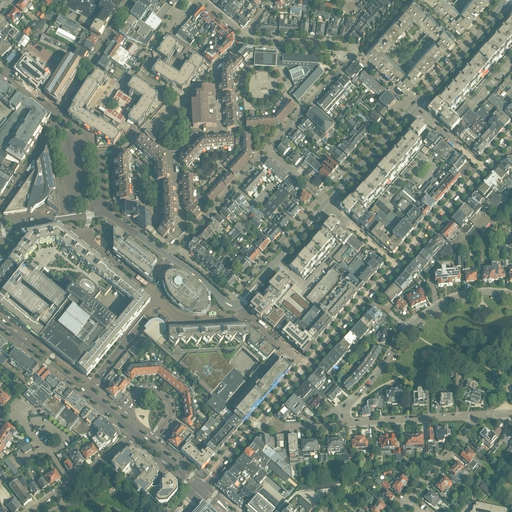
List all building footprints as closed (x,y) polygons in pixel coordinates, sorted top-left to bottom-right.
[(29,10),(32,7),(30,6),(32,4),(30,3),(26,0),(22,0),(21,2),(26,7),(29,10)] [(54,3),(53,3),(50,1),(48,0),(42,0),(41,3),(51,8),(54,3)] [(81,16),(105,28),(106,28),(117,10),(96,0),(75,0),(74,3),(70,2),(67,9),(81,16)] [(139,0),(138,3),(145,7),(149,9),(148,10),(151,13),(155,16),(157,14),(159,12),(161,10),(161,9),(158,6),(153,3),(150,0),(139,0)] [(150,0),(153,3),(158,6),(161,9),(163,8),(165,6),(167,3),(168,2),(165,0),(150,0)] [(226,0),(225,1),(223,1),(218,6),(222,10),(227,4),(231,0),(226,0)] [(233,5),(236,2),(233,0),(232,0),(230,3),(223,11),(226,13),(233,5)] [(286,9),(287,7),(288,7),(277,0),(275,4),(282,9),(283,7),(286,9)] [(377,0),(375,0),(373,2),(384,13),(387,9),(377,0)] [(384,0),(377,0),(387,9),(390,6),(384,0)] [(415,18),(423,9),(412,0),(399,15),(409,23),(412,19),(409,16),(410,14),(415,18)] [(440,11),(449,2),(446,0),(431,0),(430,2),(440,11)] [(475,14),(484,4),(479,0),(470,0),(465,6),(475,14)] [(233,19),(239,11),(237,9),(243,2),(241,1),(239,3),(236,8),(229,16),(233,19)] [(26,7),(21,2),(16,7),(22,12),(26,7)] [(238,3),(236,2),(233,5),(226,13),(229,16),(236,8),(239,3),(238,3)] [(449,2),(440,11),(451,20),(459,11),(449,2)] [(241,25),(244,28),(249,22),(252,18),(251,18),(253,16),(251,15),(256,8),(250,4),(246,9),(249,12),(247,16),(248,16),(247,18),(246,19),(241,25)] [(365,4),(364,6),(369,10),(367,12),(369,14),(370,13),(372,15),(371,16),(376,21),(380,17),(367,6),(365,4)] [(369,4),(367,6),(380,17),(383,14),(377,8),(376,10),(369,4)] [(132,14),(131,16),(136,19),(136,20),(148,28),(154,32),(155,32),(162,23),(161,23),(160,22),(155,16),(151,13),(148,10),(147,11),(140,6),(139,5),(138,5),(137,6),(132,14)] [(461,29),(475,14),(465,6),(462,10),(465,13),(463,15),(459,11),(451,20),(461,29)] [(11,13),(20,21),(24,16),(21,14),(15,8),(14,9),(13,10),(13,11),(11,13)] [(193,24),(198,18),(204,11),(201,8),(181,30),(177,34),(176,35),(181,39),(186,33),(191,28),(191,27),(193,24)] [(423,9),(415,18),(425,28),(434,18),(423,9)] [(55,14),(49,11),(44,18),(50,21),(55,14)] [(200,23),(208,14),(204,11),(198,18),(200,19),(198,22),(200,23)] [(7,17),(7,18),(15,25),(18,22),(20,21),(11,13),(9,15),(8,15),(7,16),(7,17)] [(326,17),(325,21),(328,22),(330,14),(319,13),(319,15),(326,17)] [(205,23),(211,16),(208,14),(200,23),(201,25),(203,22),(205,23)] [(237,23),(242,17),(241,16),(239,14),(234,20),(237,23)] [(364,18),(373,25),(375,22),(367,14),(364,18)] [(399,35),(409,23),(399,15),(389,26),(399,35)] [(89,34),(80,29),(79,26),(59,16),(54,26),(58,29),(68,34),(69,32),(76,36),(75,36),(94,47),(99,39),(89,34)] [(101,34),(105,28),(81,16),(78,22),(90,28),(89,31),(100,36),(101,34)] [(206,29),(214,19),(211,16),(205,23),(206,25),(204,27),(206,29)] [(255,32),(263,33),(263,26),(264,23),(265,20),(266,17),(264,16),(262,18),(262,20),(261,21),(261,25),(259,25),(254,31),(255,33),(255,32)] [(122,28),(119,33),(123,36),(127,38),(141,45),(142,45),(147,47),(154,36),(153,33),(154,32),(148,28),(136,20),(135,21),(134,20),(130,17),(129,17),(127,21),(125,24),(124,25),(123,26),(122,28)] [(246,19),(247,18),(245,17),(244,18),(242,17),(237,23),(241,25),(246,19)] [(369,29),(373,25),(364,18),(361,21),(369,29)] [(436,37),(444,28),(434,18),(425,28),(436,37)] [(211,29),(217,22),(214,19),(206,29),(207,30),(210,27),(211,29)] [(331,37),(334,23),(335,20),(332,19),(330,26),(329,26),(326,36),(331,37)] [(349,31),(352,25),(353,24),(354,23),(354,22),(347,19),(347,22),(345,27),(342,26),(342,28),(339,36),(344,38),(348,31),(349,31)] [(15,42),(21,33),(19,32),(17,34),(3,21),(0,24),(0,32),(1,33),(4,35),(6,38),(8,37),(12,40),(14,43),(15,42)] [(511,41),(511,26),(506,21),(503,24),(504,25),(502,27),(501,26),(498,29),(504,34),(505,35),(509,38),(511,41)] [(40,22),(37,26),(34,29),(41,32),(45,24),(40,22)] [(212,34),(221,25),(217,22),(211,29),(213,30),(211,33),(212,34)] [(360,22),(357,25),(358,26),(360,28),(365,33),(369,30),(360,22)] [(37,26),(34,23),(33,23),(28,29),(31,31),(34,29),(37,26)] [(325,26),(325,24),(318,23),(317,24),(316,35),(323,36),(325,26)] [(356,28),(354,30),(356,32),(357,32),(362,37),(365,33),(360,28),(358,26),(354,23),(353,24),(352,25),(356,28)] [(218,34),(224,27),(221,25),(212,34),(214,35),(216,33),(218,34)] [(379,38),(389,46),(399,35),(389,26),(379,38)] [(198,33),(193,29),(191,27),(191,28),(186,33),(192,38),(193,36),(195,38),(198,33)] [(219,39),(227,30),(224,27),(218,34),(219,36),(217,38),(219,39)] [(26,37),(31,31),(27,28),(22,34),(26,37)] [(444,28),(436,37),(440,41),(439,43),(435,40),(432,44),(441,52),(454,37),(444,28)] [(76,38),(68,34),(58,29),(55,35),(73,44),(76,46),(78,46),(90,53),(94,48),(76,38)] [(506,50),(506,51),(511,44),(511,41),(509,38),(505,35),(504,34),(498,29),(496,33),(495,35),(494,34),(491,37),(497,42),(497,43),(501,46),(504,49),(506,50)] [(224,40),(230,33),(227,30),(219,39),(220,41),(223,38),(224,40)] [(347,37),(350,40),(351,39),(355,42),(358,42),(362,37),(357,32),(356,32),(354,30),(353,30),(351,33),(347,37)] [(24,47),(30,40),(24,36),(21,33),(15,42),(19,44),(24,47)] [(231,38),(233,37),(232,34),(230,33),(224,40),(227,42),(231,38)] [(121,49),(123,46),(127,41),(117,35),(113,43),(121,49)] [(181,39),(176,35),(172,41),(167,38),(157,54),(168,60),(174,49),(176,50),(174,52),(177,54),(175,57),(182,62),(191,48),(190,47),(181,39)] [(46,47),(49,40),(47,39),(48,38),(42,36),(40,40),(39,43),(46,47)] [(498,58),(499,59),(506,51),(506,50),(504,49),(501,46),(497,43),(497,42),(491,37),(488,41),(489,42),(488,43),(487,42),(485,44),(484,46),(489,50),(490,51),(494,54),(497,57),(498,58)] [(385,50),(389,46),(379,38),(366,53),(376,62),(384,53),(380,49),(382,47),(385,50)] [(46,47),(54,50),(57,43),(52,40),(51,41),(49,40),(46,47)] [(0,45),(0,57),(1,58),(11,48),(5,43),(3,42),(0,45)] [(224,53),(231,46),(227,42),(223,46),(222,45),(220,47),(221,49),(220,50),(224,53)] [(61,54),(64,47),(62,46),(63,45),(57,43),(54,50),(61,54)] [(126,52),(121,49),(113,43),(104,55),(104,56),(103,58),(112,64),(111,64),(127,75),(137,60),(131,56),(126,52)] [(126,52),(131,56),(137,48),(131,44),(127,50),(126,52)] [(422,55),(431,63),(441,52),(432,44),(422,55)] [(224,53),(220,50),(216,46),(214,48),(212,46),(211,47),(220,55),(224,53)] [(491,66),(492,67),(499,59),(498,58),(497,57),(494,54),(490,51),(489,50),(484,46),(481,49),(482,50),(481,51),(480,50),(480,51),(477,54),(482,58),(483,59),(487,62),(490,65),(491,66)] [(67,56),(68,57),(72,49),(67,47),(66,48),(64,47),(61,54),(64,55),(67,56)] [(209,49),(208,50),(210,52),(217,58),(220,55),(211,47),(209,49)] [(254,67),(255,50),(253,50),(253,49),(243,48),(237,55),(250,67),(254,67)] [(68,57),(83,64),(89,56),(78,49),(77,52),(72,50),(72,49),(68,57)] [(261,49),(255,49),(255,50),(254,67),(275,68),(276,67),(276,56),(277,50),(267,49),(267,50),(265,50),(262,50),(261,49)] [(206,51),(205,53),(214,61),(217,58),(210,52),(208,50),(207,50),(206,51)] [(15,54),(12,51),(10,54),(4,60),(9,64),(18,53),(16,52),(15,54)] [(50,54),(60,61),(63,55),(53,51),(50,54)] [(211,64),(214,61),(205,53),(202,56),(211,64)] [(384,53),(376,62),(387,71),(395,62),(384,53)] [(484,74),(485,75),(492,67),(491,66),(490,65),(487,62),(483,59),(482,58),(477,54),(474,57),(475,58),(473,59),(473,58),(470,62),(475,67),(476,67),(480,71),(483,73),(484,74)] [(197,72),(203,62),(204,61),(194,55),(187,65),(186,64),(179,75),(158,63),(157,64),(152,72),(152,73),(172,86),(173,86),(182,91),(185,86),(186,86),(196,71),(197,72)] [(318,57),(282,55),(282,56),(280,56),(280,60),(276,59),(276,57),(276,56),(276,67),(287,68),(290,75),(289,76),(289,77),(290,78),(291,79),(295,88),(289,94),(298,102),(324,73),(317,66),(318,57)] [(421,75),(431,63),(422,55),(412,66),(421,75)] [(57,105),(83,64),(68,57),(67,56),(44,93),(57,105)] [(243,63),(235,56),(233,60),(230,58),(228,60),(231,62),(228,65),(235,71),(243,63)] [(46,77),(25,60),(25,61),(22,58),(14,68),(32,83),(39,90),(49,78),(46,76),(46,77)] [(117,84),(118,81),(119,81),(121,78),(126,77),(127,75),(111,64),(112,64),(103,58),(97,67),(98,68),(96,71),(117,84)] [(397,81),(405,71),(395,62),(387,71),(397,81)] [(477,83),(478,83),(485,75),(484,74),(483,73),(480,71),(476,67),(475,67),(470,62),(467,65),(467,66),(466,67),(465,67),(464,68),(462,70),(468,75),(469,75),(472,79),(475,81),(477,83)] [(235,71),(228,65),(225,68),(223,66),(221,68),(223,70),(221,72),(222,80),(222,82),(232,82),(232,76),(235,71)] [(357,77),(358,79),(360,77),(357,75),(359,74),(360,73),(361,74),(363,71),(362,70),(356,65),(354,65),(349,70),(357,77)] [(407,90),(421,75),(412,66),(408,71),(412,74),(410,75),(405,71),(397,81),(407,90)] [(252,75),(251,74),(252,75),(253,74),(254,74),(255,73),(256,73),(257,72),(258,72),(259,72),(261,71),(262,71),(264,71),(265,71),(266,72),(267,72),(268,72),(270,73),(271,74),(272,74),(273,75),(274,76),(275,77),(276,78),(281,76),(278,69),(276,69),(278,69),(281,76),(276,78),(275,76),(274,75),(272,74),(270,73),(268,72),(266,71),(264,71),(262,71),(260,71),(259,71),(257,72),(256,72),(254,73),(253,74),(252,75)] [(354,84),(355,82),(358,79),(357,77),(349,70),(347,73),(354,80),(352,82),(354,84)] [(470,91),(478,83),(477,83),(475,81),(472,79),(469,75),(468,75),(462,70),(459,73),(460,74),(459,75),(458,75),(455,78),(460,83),(461,83),(465,87),(468,89),(470,91)] [(117,84),(96,71),(78,98),(75,104),(73,106),(81,111),(82,108),(86,103),(87,101),(100,110),(100,109),(117,84)] [(363,83),(369,77),(365,73),(359,79),(363,83)] [(350,88),(352,85),(350,83),(350,82),(344,76),(341,80),(350,88)] [(367,87),(373,80),(369,77),(363,83),(367,87)] [(462,99),(463,99),(470,91),(468,89),(465,87),(461,83),(460,83),(455,78),(452,81),(453,82),(452,84),(451,83),(448,86),(453,91),(454,92),(458,95),(461,97),(462,99)] [(509,78),(499,89),(502,92),(503,93),(511,100),(511,99),(511,80),(511,81),(511,80),(509,78)] [(153,106),(155,101),(154,101),(157,96),(148,90),(149,89),(133,79),(127,89),(142,99),(153,106)] [(18,95),(0,80),(0,99),(9,107),(9,106),(10,107),(10,108),(15,111),(16,111),(0,130),(0,148),(9,156),(20,164),(20,163),(50,117),(31,101),(29,103),(25,100),(24,101),(24,100),(20,96),(19,96),(18,96),(18,95)] [(347,91),(350,88),(341,80),(338,83),(347,91)] [(373,80),(367,87),(371,90),(377,84),(373,80)] [(232,93),(232,88),(232,82),(222,82),(222,85),(222,86),(219,87),(219,89),(222,89),(222,93),(232,93)] [(286,90),(283,93),(283,94),(287,90),(284,84),(278,87),(278,88),(278,89),(278,90),(278,92),(277,94),(276,95),(276,96),(278,98),(276,96),(277,95),(278,93),(278,92),(278,90),(279,89),(279,87),(284,85),(286,90)] [(344,95),(347,92),(344,90),(337,84),(334,87),(341,94),(342,94),(344,95)] [(375,94),(381,87),(377,84),(371,90),(375,94)] [(455,107),(456,107),(463,99),(462,99),(461,97),(458,95),(454,92),(453,91),(448,86),(445,89),(446,90),(445,92),(444,91),(441,94),(446,99),(454,106),(455,107)] [(341,98),(344,95),(342,94),(341,94),(334,87),(332,90),(339,97),(341,98)] [(381,87),(375,94),(379,97),(385,91),(381,87)] [(206,130),(205,126),(216,126),(215,101),(214,88),(201,89),(197,94),(196,94),(196,97),(193,97),(193,102),(191,103),(191,112),(192,128),(203,127),(203,130),(203,131),(205,131),(206,130)] [(511,100),(503,93),(502,92),(499,89),(487,101),(511,122),(511,120),(511,100)] [(338,102),(341,98),(339,97),(332,90),(329,93),(336,100),(338,101),(338,102)] [(129,109),(134,102),(118,92),(111,103),(116,106),(114,110),(109,107),(104,114),(119,124),(125,116),(122,114),(126,107),(129,109)] [(335,105),(336,104),(338,106),(340,104),(338,102),(338,101),(336,100),(329,93),(326,96),(333,103),(335,105)] [(388,110),(393,104),(395,102),(395,99),(387,93),(379,102),(388,110)] [(455,107),(441,94),(435,101),(433,102),(435,101),(437,102),(432,108),(431,108),(429,109),(429,110),(428,111),(429,112),(430,113),(431,114),(432,114),(433,115),(433,114),(434,113),(437,116),(445,124),(444,125),(444,124),(444,125),(451,131),(460,121),(471,109),(470,109),(469,109),(470,108),(464,104),(456,114),(453,111),(456,107),(455,107)] [(225,107),(239,107),(239,105),(236,105),(235,98),(239,98),(239,96),(225,97),(225,101),(222,101),(222,104),(225,103),(225,107)] [(332,108),(335,105),(333,103),(326,96),(323,100),(330,106),(332,108)] [(145,117),(153,106),(142,99),(135,110),(134,109),(127,120),(128,120),(134,124),(138,127),(144,116),(145,117)] [(321,102),(320,103),(327,109),(329,111),(332,108),(330,106),(323,100),(321,102)] [(286,105),(292,111),(294,109),(293,108),(295,106),(290,101),(286,105)] [(505,128),(511,122),(487,101),(482,108),(505,128)] [(320,103),(318,106),(327,114),(329,111),(327,109),(320,103)] [(342,111),(345,113),(347,110),(341,104),(339,105),(344,109),(342,111)] [(289,115),(292,111),(286,105),(282,109),(289,115)] [(87,115),(81,111),(73,106),(67,115),(68,116),(69,118),(89,131),(90,131),(96,121),(95,120),(90,117),(91,114),(93,111),(89,109),(87,111),(87,112),(88,114),(87,115)] [(382,108),(381,106),(376,111),(378,113),(383,117),(387,111),(382,107),(382,108)] [(236,116),(236,113),(236,109),(239,109),(239,107),(225,107),(225,112),(223,112),(223,115),(226,114),(226,118),(240,118),(240,116),(236,116)] [(330,119),(329,120),(315,108),(307,118),(313,123),(315,125),(314,127),(313,126),(306,134),(310,137),(308,138),(311,140),(317,146),(322,140),(324,138),(326,135),(327,133),(336,124),(330,119)] [(505,128),(482,108),(475,115),(479,118),(480,117),(481,119),(488,126),(494,131),(499,135),(505,128)] [(279,113),(285,119),(289,115),(282,109),(279,113)] [(479,118),(475,115),(470,110),(464,117),(473,125),(479,118)] [(377,122),(380,119),(379,118),(380,117),(378,115),(375,111),(370,116),(377,122)] [(282,122),(285,119),(279,113),(275,117),(283,124),(284,123),(282,122)] [(364,119),(359,115),(357,117),(362,121),(366,124),(364,125),(370,131),(375,125),(369,120),(367,122),(364,119)] [(282,125),(283,124),(275,117),(275,118),(273,118),(274,129),(275,129),(275,126),(278,126),(280,123),(282,125)] [(356,127),(358,126),(358,125),(355,123),(353,121),(348,117),(346,120),(355,128),(356,127)] [(237,127),(236,123),(236,120),(240,119),(240,118),(226,118),(226,122),(223,123),(223,125),(226,125),(226,129),(240,129),(240,127),(237,127)] [(306,134),(313,126),(311,125),(305,119),(299,126),(305,132),(304,132),(306,134)] [(488,126),(481,119),(477,123),(477,122),(474,125),(474,126),(470,130),(477,136),(478,137),(488,146),(489,146),(499,135),(494,131),(488,126)] [(120,134),(99,121),(97,120),(96,121),(90,131),(92,133),(96,135),(113,146),(120,134)] [(363,127),(360,125),(359,124),(360,123),(358,121),(355,123),(358,125),(358,126),(359,127),(367,134),(370,131),(364,125),(363,127)] [(410,129),(404,135),(410,140),(412,137),(414,135),(417,137),(425,129),(422,126),(423,125),(424,125),(423,124),(423,123),(422,122),(421,121),(420,121),(419,121),(419,122),(418,122),(417,122),(417,123),(417,124),(417,125),(412,131),(410,129),(411,127),(410,129)] [(358,126),(356,127),(358,129),(360,131),(358,132),(364,137),(367,134),(359,127),(358,126)] [(461,139),(465,135),(468,130),(464,126),(456,135),(461,139)] [(351,133),(351,134),(360,142),(363,138),(355,131),(354,131),(353,130),(352,131),(350,133),(351,133)] [(479,156),(480,156),(488,148),(477,138),(475,136),(469,130),(468,130),(465,135),(466,136),(462,140),(479,156)] [(156,135),(152,131),(146,131),(144,134),(149,138),(154,142),(156,140),(156,135)] [(300,142),(301,142),(305,137),(302,135),(300,133),(299,134),(295,131),(292,134),(300,142)] [(425,147),(427,149),(429,147),(437,137),(432,133),(427,140),(424,143),(426,145),(425,147)] [(144,154),(151,146),(154,142),(149,138),(144,134),(128,151),(129,152),(138,160),(139,158),(144,154)] [(217,138),(217,134),(214,134),(215,138),(211,138),(212,151),(213,151),(213,148),(220,148),(221,151),(222,151),(222,138),(217,138)] [(226,137),(222,138),(222,151),(224,151),(224,147),(231,147),(231,150),(233,150),(233,137),(228,137),(228,134),(225,134),(226,137)] [(300,142),(292,134),(289,137),(297,145),(298,144),(300,146),(303,144),(301,142),(300,142)] [(353,138),(351,140),(357,145),(360,142),(351,134),(350,135),(353,138)] [(207,138),(206,135),(204,135),(204,138),(201,138),(194,146),(204,155),(205,154),(202,152),(205,148),(210,148),(210,151),(212,151),(211,138),(207,138)] [(348,140),(346,141),(354,148),(357,145),(351,140),(346,135),(344,136),(348,140)] [(416,151),(419,148),(410,140),(404,135),(401,139),(402,140),(401,141),(400,140),(397,144),(411,157),(416,151)] [(442,141),(437,137),(429,147),(431,149),(430,150),(429,150),(432,151),(434,151),(436,148),(442,141)] [(281,153),(290,142),(287,139),(285,141),(278,150),(281,153)] [(294,150),(296,147),(290,142),(281,153),(284,156),(291,148),(294,150)] [(345,148),(350,153),(353,150),(351,148),(350,147),(347,145),(344,142),(341,145),(345,148)] [(434,152),(432,151),(430,152),(432,154),(435,156),(436,158),(444,165),(445,163),(446,162),(457,172),(462,176),(465,172),(461,168),(450,158),(448,157),(450,155),(449,154),(452,150),(443,142),(439,146),(436,149),(434,152)] [(37,168),(3,215),(27,211),(30,213),(31,213),(32,213),(35,209),(38,207),(42,205),(45,203),(47,200),(48,201),(47,203),(47,204),(47,205),(59,213),(47,144),(44,155),(37,164),(36,165),(36,166),(37,168)] [(404,165),(411,157),(397,144),(394,147),(395,148),(394,149),(393,148),(390,152),(404,165)] [(343,150),(341,151),(347,157),(350,153),(345,148),(341,145),(339,147),(343,150)] [(151,146),(144,154),(149,159),(151,161),(158,153),(156,151),(155,153),(151,149),(152,148),(151,146)] [(189,151),(187,154),(188,155),(197,163),(198,162),(195,160),(200,154),(203,156),(204,155),(194,146),(191,149),(189,147),(187,149),(189,151)] [(316,154),(320,149),(317,146),(312,151),(316,154)] [(343,161),(346,158),(340,152),(340,153),(335,148),(334,150),(332,147),(330,149),(343,161)] [(0,165),(1,166),(14,174),(19,167),(18,166),(20,164),(9,156),(0,148),(0,165)] [(332,155),(332,154),(334,156),(332,158),(340,165),(343,161),(330,149),(328,151),(332,155)] [(300,155),(301,154),(300,154),(302,153),(299,150),(297,152),(289,160),(292,163),(300,155)] [(465,172),(469,168),(469,166),(466,163),(467,163),(452,150),(449,154),(450,155),(448,157),(450,158),(461,168),(465,172)] [(130,202),(133,202),(131,165),(135,161),(124,151),(114,162),(114,171),(113,173),(113,178),(114,179),(115,182),(113,183),(114,189),(115,190),(115,193),(114,194),(114,200),(116,201),(116,203),(119,202),(120,202),(130,202)] [(243,154),(251,161),(252,160),(250,158),(252,156),(251,153),(254,153),(254,151),(244,152),(243,154)] [(397,173),(404,165),(390,152),(387,155),(388,156),(386,157),(385,157),(382,160),(397,173)] [(166,167),(165,168),(165,161),(160,156),(160,155),(158,153),(151,161),(156,165),(156,171),(166,170),(166,167)] [(305,156),(302,153),(300,154),(301,154),(300,155),(292,163),(295,166),(303,158),(305,156)] [(197,163),(188,155),(187,154),(184,157),(182,155),(180,157),(182,159),(179,162),(189,171),(190,170),(188,168),(193,162),(195,164),(197,163)] [(239,158),(246,164),(249,161),(250,162),(251,161),(243,154),(239,158)] [(324,168),(322,167),(314,160),(310,156),(304,162),(311,168),(314,170),(319,174),(326,181),(331,175),(324,168)] [(242,168),(246,164),(239,158),(236,162),(242,168)] [(268,169),(274,162),(270,158),(264,165),(268,169)] [(335,171),(338,167),(329,159),(326,163),(335,171)] [(390,181),(397,173),(382,160),(380,163),(380,164),(379,165),(378,165),(375,168),(390,181)] [(511,167),(504,161),(498,168),(499,169),(501,171),(501,172),(509,179),(511,181),(511,167)] [(232,166),(238,172),(242,168),(236,162),(232,166)] [(271,172),(277,166),(274,162),(268,169),(271,172)] [(331,175),(335,171),(326,163),(322,167),(324,168),(331,175)] [(14,174),(1,166),(0,165),(0,173),(11,180),(14,174)] [(429,183),(421,192),(436,205),(450,190),(461,177),(447,165),(446,165),(442,169),(443,170),(443,171),(441,169),(435,176),(442,183),(441,185),(434,179),(430,183),(429,183)] [(237,174),(238,172),(232,166),(228,170),(234,175),(236,173),(237,174)] [(277,166),(271,172),(275,175),(281,169),(277,166)] [(382,189),(390,181),(375,168),(372,171),(373,172),(372,174),(371,173),(368,176),(382,189)] [(279,179),(285,173),(281,169),(275,175),(279,179)] [(511,190),(511,181),(509,179),(501,172),(498,170),(497,169),(493,174),(510,188),(511,190)] [(166,170),(156,171),(156,182),(167,181),(167,178),(165,178),(165,173),(167,173),(166,170)] [(256,174),(262,180),(266,177),(259,171),(256,174)] [(0,173),(0,180),(7,185),(10,180),(11,180),(0,173)] [(224,177),(230,183),(234,179),(228,173),(224,177)] [(285,173),(279,179),(283,182),(289,176),(285,173)] [(259,184),(262,180),(256,174),(252,178),(259,184)] [(315,178),(323,185),(326,181),(319,174),(315,178)] [(490,177),(504,190),(506,188),(508,190),(510,188),(493,174),(490,177)] [(378,194),(382,189),(368,176),(365,180),(366,180),(365,182),(364,181),(361,184),(375,197),(378,194)] [(192,186),(192,182),(192,179),(195,179),(195,177),(181,177),(181,181),(179,181),(179,184),(181,184),(181,188),(196,188),(196,186),(192,186)] [(220,181),(227,187),(230,183),(224,177),(220,181)] [(501,193),(504,190),(490,177),(487,181),(500,193),(501,193)] [(255,188),(259,184),(252,178),(249,182),(255,188)] [(319,189),(323,185),(315,178),(312,182),(319,189)] [(290,194),(292,192),(291,191),(296,186),(292,182),(291,182),(288,179),(281,187),(290,194)] [(223,191),(227,187),(220,181),(216,185),(223,191)] [(487,181),(484,184),(493,192),(498,196),(497,196),(503,201),(503,202),(505,203),(508,200),(503,195),(501,193),(500,193),(487,181)] [(245,186),(252,192),(255,188),(249,182),(245,186)] [(172,191),(171,191),(171,187),(172,187),(172,183),(162,184),(162,195),(173,194),(172,191)] [(405,189),(431,212),(436,205),(421,192),(411,183),(405,189)] [(353,193),(368,205),(375,197),(361,184),(358,188),(359,188),(357,190),(357,189),(353,193)] [(477,192),(478,192),(485,198),(486,199),(488,201),(497,209),(503,202),(503,201),(497,196),(498,196),(493,192),(484,184),(477,192)] [(213,189),(219,195),(223,191),(216,185),(213,189)] [(241,189),(248,196),(252,192),(245,186),(245,185),(241,189)] [(276,194),(283,201),(289,194),(281,187),(276,194)] [(193,197),(193,193),(192,190),(196,189),(196,188),(181,188),(181,192),(179,192),(179,195),(181,195),(182,199),(196,199),(196,197),(193,197)] [(216,199),(219,195),(213,189),(209,193),(216,199)] [(425,218),(431,212),(405,189),(400,195),(425,218)] [(292,192),(290,194),(291,196),(294,198),(299,202),(300,201),(304,204),(305,204),(306,203),(306,202),(307,200),(308,201),(311,198),(304,192),(301,195),(302,196),(299,200),(295,197),(296,197),(294,195),(295,194),(292,192)] [(478,192),(472,199),(482,208),(488,201),(486,199),(485,198),(478,192)] [(212,204),(216,199),(209,193),(205,198),(212,204)] [(365,209),(368,205),(353,193),(348,199),(346,200),(348,199),(350,201),(345,207),(343,207),(342,207),(342,208),(341,209),(342,211),(342,212),(344,212),(345,212),(350,217),(352,215),(355,218),(353,220),(360,225),(368,216),(367,214),(368,213),(364,210),(365,209)] [(163,206),(173,205),(173,202),(172,202),(171,197),(173,197),(173,194),(162,195),(163,200),(163,206)] [(244,200),(237,194),(234,197),(245,207),(247,205),(245,203),(247,200),(245,199),(244,200)] [(283,201),(276,194),(270,201),(270,200),(260,212),(264,216),(268,219),(271,216),(273,213),(275,211),(280,205),(283,201)] [(400,211),(418,227),(425,218),(400,195),(392,204),(400,211)] [(234,197),(231,200),(238,207),(239,206),(241,207),(245,211),(247,209),(245,207),(234,197)] [(198,209),(194,205),(193,205),(193,200),(196,200),(196,199),(182,199),(182,205),(183,205),(183,210),(186,212),(184,214),(186,216),(187,214),(190,217),(192,215),(198,209)] [(481,210),(482,208),(472,199),(468,204),(474,210),(472,212),(476,215),(477,215),(481,210)] [(391,212),(379,200),(368,213),(367,214),(368,216),(376,207),(382,212),(387,217),(391,212)] [(286,205),(287,204),(283,201),(280,205),(284,208),(286,210),(286,211),(287,212),(293,218),(297,214),(286,205)] [(119,205),(119,207),(121,209),(122,214),(125,216),(130,216),(133,220),(138,224),(141,227),(143,228),(143,229),(145,231),(147,229),(149,227),(149,224),(148,214),(137,204),(133,204),(133,202),(130,202),(120,202),(120,205),(119,205)] [(238,209),(230,202),(227,205),(234,212),(235,210),(240,215),(243,212),(241,211),(240,211),(238,209)] [(286,205),(297,214),(300,210),(297,207),(297,206),(295,205),(294,205),(293,206),(291,204),(289,202),(287,204),(286,205)] [(163,216),(174,216),(174,213),(172,213),(172,208),(173,208),(173,205),(163,206),(163,214),(163,216)] [(227,205),(224,208),(234,217),(235,216),(236,215),(233,213),(234,212),(227,205)] [(473,226),(482,234),(490,224),(494,227),(499,223),(484,210),(482,208),(481,210),(483,212),(482,212),(481,211),(477,215),(476,215),(472,212),(465,206),(460,213),(459,212),(459,213),(472,224),(473,226)] [(250,212),(252,214),(255,217),(258,213),(259,212),(260,212),(255,208),(255,207),(250,212)] [(360,225),(366,230),(381,213),(382,212),(376,207),(368,216),(360,225)] [(505,216),(511,209),(509,207),(502,214),(505,216)] [(491,212),(498,219),(501,215),(502,214),(497,209),(495,208),(493,210),(491,212)] [(198,209),(192,215),(196,219),(202,213),(198,209)] [(231,219),(232,217),(230,215),(229,215),(223,210),(220,213),(222,214),(221,215),(225,219),(226,218),(227,219),(228,217),(231,219)] [(414,231),(396,215),(392,211),(391,212),(387,217),(380,225),(402,244),(414,231)] [(414,231),(418,227),(400,211),(396,215),(414,231)] [(255,217),(259,221),(264,216),(260,212),(259,212),(258,213),(255,217)] [(381,213),(366,230),(371,235),(389,251),(393,255),(396,251),(402,244),(380,225),(387,217),(382,212),(381,213)] [(470,236),(475,241),(479,244),(486,237),(482,234),(473,226),(472,224),(459,213),(452,221),(453,222),(463,230),(467,234),(470,236)] [(229,226),(226,223),(217,215),(214,220),(220,225),(221,224),(224,226),(227,229),(229,226)] [(281,216),(280,215),(277,218),(279,219),(286,225),(290,222),(287,219),(288,219),(287,218),(286,219),(283,215),(281,216)] [(167,234),(169,232),(168,231),(173,226),(173,223),(173,219),(174,219),(174,216),(163,216),(164,219),(164,223),(163,223),(159,228),(161,229),(158,233),(164,238),(166,236),(165,235),(166,233),(167,234)] [(262,224),(259,221),(255,217),(252,220),(250,223),(257,229),(262,224)] [(283,229),(286,225),(279,219),(276,223),(283,229)] [(344,247),(352,237),(350,235),(344,229),(343,231),(341,229),(335,224),(336,223),(337,223),(336,222),(336,221),(335,220),(334,219),(333,219),(332,219),(331,220),(330,221),(330,223),(325,229),(337,239),(336,240),(340,243),(342,245),(344,247)] [(213,234),(216,238),(220,234),(219,233),(222,229),(213,221),(206,228),(213,234)] [(183,222),(173,223),(173,226),(168,231),(169,232),(167,234),(166,233),(165,235),(166,236),(164,238),(158,233),(155,236),(165,244),(170,243),(172,241),(173,240),(177,240),(187,230),(185,228),(184,227),(185,226),(183,227),(183,222)] [(453,246),(459,252),(460,251),(464,254),(475,241),(470,236),(467,234),(463,230),(453,222),(452,224),(450,222),(440,234),(447,240),(453,246)] [(238,223),(237,224),(233,228),(240,234),(242,231),(244,229),(238,223)] [(276,237),(280,233),(272,225),(268,229),(276,237)] [(337,239),(325,229),(323,227),(324,225),(323,227),(318,233),(332,245),(336,240),(337,239)] [(25,265),(27,268),(28,267),(29,266),(30,266),(31,267),(43,277),(42,278),(65,297),(72,288),(78,292),(92,303),(100,293),(105,296),(112,288),(112,287),(133,303),(131,305),(116,323),(77,368),(78,369),(79,370),(87,378),(130,326),(150,302),(151,302),(152,301),(151,301),(151,300),(150,300),(141,293),(104,263),(61,228),(61,227),(60,226),(59,226),(21,234),(23,236),(26,238),(13,254),(8,260),(20,270),(25,265)] [(209,238),(213,234),(206,228),(204,230),(204,231),(203,233),(209,238)] [(263,232),(265,233),(267,235),(273,241),(276,237),(268,229),(266,228),(263,232)] [(494,228),(489,235),(495,239),(499,232),(494,228)] [(127,239),(125,238),(126,237),(116,229),(116,230),(113,231),(113,251),(151,282),(152,282),(151,272),(150,271),(157,262),(130,240),(129,241),(127,239)] [(234,241),(235,240),(238,236),(239,234),(236,231),(234,233),(230,237),(234,241)] [(206,242),(209,238),(203,233),(202,234),(201,234),(199,236),(203,240),(204,240),(206,242)] [(324,254),(332,245),(318,233),(314,237),(315,237),(314,239),(313,238),(310,242),(324,254)] [(266,248),(270,243),(262,235),(259,238),(261,240),(259,242),(266,248)] [(435,261),(437,263),(441,261),(444,258),(446,259),(455,257),(459,252),(453,246),(447,240),(445,242),(439,236),(433,242),(430,246),(425,251),(433,258),(433,259),(435,260),(435,261)] [(198,246),(201,242),(200,241),(201,240),(198,237),(189,247),(189,251),(191,253),(198,246)] [(357,242),(352,237),(344,247),(334,259),(339,263),(341,261),(347,254),(349,251),(357,242)] [(226,250),(227,248),(219,240),(217,242),(226,250)] [(262,252),(266,248),(259,242),(258,244),(256,242),(254,245),(255,246),(262,252)] [(317,262),(324,254),(310,242),(307,245),(308,246),(307,247),(306,246),(303,250),(317,262)] [(364,247),(357,242),(349,251),(347,254),(341,261),(342,262),(344,262),(345,261),(348,264),(349,264),(364,247)] [(204,248),(202,246),(201,247),(200,248),(198,246),(191,253),(194,255),(196,256),(202,250),(204,248)] [(256,259),(260,254),(254,249),(252,247),(248,251),(250,253),(249,253),(256,259)] [(244,257),(245,257),(246,257),(245,258),(252,263),(256,259),(249,253),(250,253),(248,251),(246,250),(244,248),(240,253),(244,257)] [(371,259),(381,268),(384,265),(384,264),(366,248),(362,252),(368,257),(371,259)] [(206,254),(202,250),(196,256),(198,257),(197,258),(200,260),(206,254)] [(310,270),(317,262),(303,250),(300,253),(301,254),(300,255),(299,254),(296,258),(310,270)] [(221,257),(224,259),(229,254),(225,251),(220,256),(221,257)] [(367,266),(376,274),(381,268),(371,259),(368,257),(362,252),(357,257),(357,258),(360,260),(367,266)] [(410,278),(418,285),(421,287),(422,290),(426,286),(426,284),(419,278),(427,285),(426,280),(425,276),(437,263),(435,261),(433,260),(424,252),(414,262),(409,269),(404,273),(410,278)] [(205,264),(211,256),(210,255),(208,256),(206,254),(200,260),(202,263),(203,262),(205,264)] [(208,268),(214,261),(212,259),(213,258),(211,256),(205,264),(206,265),(206,266),(208,268)] [(243,267),(246,270),(250,266),(248,264),(247,263),(243,261),(239,257),(236,260),(237,262),(238,262),(237,263),(240,265),(240,264),(243,267)] [(303,279),(310,270),(296,258),(293,261),(294,262),(292,263),(292,262),(288,266),(303,279)] [(352,275),(365,286),(366,285),(375,274),(376,274),(367,266),(360,260),(357,258),(349,268),(348,269),(347,270),(352,275)] [(211,270),(213,271),(219,265),(217,264),(219,262),(216,259),(214,261),(208,268),(211,270)] [(219,265),(213,271),(213,272),(217,276),(220,272),(223,268),(228,263),(224,259),(222,261),(219,265)] [(240,265),(237,263),(238,262),(237,262),(236,260),(232,264),(237,268),(240,271),(239,272),(240,273),(241,272),(243,274),(246,270),(243,267),(240,264),(240,265)] [(19,271),(17,269),(7,261),(3,265),(10,270),(16,275),(19,271)] [(348,269),(349,268),(344,264),(342,264),(341,266),(336,266),(333,270),(359,292),(365,286),(352,275),(347,270),(348,269)] [(493,267),(493,281),(502,281),(503,280),(503,278),(506,278),(505,272),(503,272),(503,268),(501,268),(501,266),(498,266),(498,264),(493,264),(493,267)] [(13,280),(16,275),(10,270),(3,265),(0,269),(6,274),(6,275),(7,275),(10,278),(13,280)] [(19,308),(24,312),(32,318),(30,321),(37,326),(37,325),(45,332),(70,300),(65,297),(42,278),(43,277),(31,267),(30,266),(29,266),(28,267),(27,268),(25,265),(20,270),(19,271),(16,275),(13,280),(9,285),(2,293),(19,308)] [(228,270),(225,267),(224,268),(223,268),(220,272),(225,276),(234,284),(237,280),(235,278),(236,278),(235,277),(234,277),(227,271),(228,270)] [(447,272),(447,269),(446,268),(445,267),(444,267),(443,268),(443,269),(443,272),(438,273),(436,273),(436,274),(435,276),(436,283),(439,283),(439,287),(445,287),(445,285),(447,285),(448,287),(453,286),(453,282),(461,281),(460,274),(460,273),(459,272),(457,271),(447,272)] [(489,283),(493,282),(493,281),(493,267),(488,267),(488,270),(485,270),(485,274),(483,274),(483,281),(488,281),(489,283)] [(359,292),(333,270),(332,269),(306,299),(315,307),(333,322),(346,307),(359,292)] [(473,282),(477,281),(476,271),(466,273),(467,282),(471,282),(473,282)] [(191,281),(191,280),(186,277),(186,276),(182,275),(177,273),(172,273),(171,273),(169,274),(167,275),(166,276),(165,278),(164,280),(164,282),(164,283),(164,284),(164,286),(165,286),(165,288),(166,290),(166,292),(167,293),(168,294),(169,296),(170,297),(171,299),(172,300),(173,301),(174,303),(176,304),(178,306),(180,307),(181,308),(184,310),(186,311),(187,312),(189,312),(191,313),(192,313),(194,314),(196,314),(197,314),(199,314),(201,314),(202,314),(203,314),(204,313),(205,313),(206,312),(206,311),(207,311),(207,310),(207,309),(208,308),(208,307),(208,306),(208,304),(208,303),(207,299),(205,295),(204,293),(202,290),(200,287),(197,284),(194,282),(192,280),(191,281)] [(403,276),(394,285),(404,294),(418,285),(410,278),(404,273),(403,276)] [(280,323),(289,313),(279,304),(294,287),(280,275),(249,310),(261,321),(262,320),(267,324),(268,324),(275,329),(280,323)] [(225,276),(222,280),(227,285),(227,286),(228,287),(228,286),(230,288),(234,284),(225,276)] [(9,285),(6,282),(4,281),(0,285),(0,308),(39,339),(40,338),(45,332),(37,325),(37,326),(30,321),(32,318),(24,312),(19,308),(2,293),(9,285)] [(396,306),(402,300),(405,296),(405,295),(404,294),(394,285),(385,296),(385,297),(396,307),(396,306)] [(114,322),(92,303),(78,292),(72,288),(65,297),(70,300),(45,332),(40,338),(40,339),(41,338),(43,340),(47,343),(47,344),(55,349),(54,350),(55,350),(62,356),(63,357),(63,356),(70,362),(70,363),(71,362),(75,366),(77,367),(76,368),(77,368),(116,323),(114,322)] [(414,294),(420,307),(424,305),(423,303),(426,302),(421,291),(414,294)] [(292,298),(306,311),(309,307),(295,294),(292,298)] [(414,294),(406,298),(408,303),(410,302),(412,308),(415,307),(416,309),(420,307),(414,294)] [(399,309),(400,309),(401,308),(404,311),(408,306),(405,303),(402,300),(396,306),(396,307),(396,308),(398,310),(399,309)] [(299,319),(302,315),(286,301),(283,305),(299,319)] [(333,322),(315,307),(312,310),(329,326),(333,322)] [(380,329),(381,328),(376,323),(382,316),(377,312),(374,309),(373,309),(366,316),(380,329)] [(326,330),(329,326),(312,310),(308,314),(326,330)] [(283,326),(279,331),(283,334),(291,325),(293,328),(296,325),(296,324),(299,320),(299,321),(289,313),(280,323),(283,326)] [(319,337),(326,330),(308,314),(302,321),(302,322),(319,337)] [(378,331),(380,330),(380,329),(366,316),(360,323),(344,342),(352,349),(355,352),(358,354),(361,350),(360,349),(362,346),(361,345),(362,344),(363,345),(366,342),(367,342),(377,330),(378,331)] [(376,323),(381,328),(386,323),(384,317),(382,316),(376,323)] [(300,321),(299,320),(296,324),(296,325),(307,334),(315,342),(319,337),(302,322),(302,323),(300,321)] [(164,333),(163,329),(163,327),(163,326),(162,324),(161,323),(159,322),(157,322),(155,322),(152,323),(151,324),(147,328),(143,334),(200,384),(198,385),(210,395),(215,390),(218,393),(223,388),(219,386),(220,384),(233,370),(227,364),(242,348),(259,363),(262,366),(275,352),(271,349),(252,332),(251,333),(250,332),(250,330),(249,330),(248,329),(246,329),(246,325),(227,327),(207,329),(194,329),(188,329),(168,330),(169,333),(164,333)] [(291,325),(283,334),(288,339),(305,354),(315,342),(307,334),(296,325),(293,328),(291,325)] [(386,332),(387,330),(382,329),(382,332),(381,332),(381,334),(380,334),(378,335),(377,337),(374,339),(374,342),(380,343),(380,344),(384,344),(385,343),(386,338),(387,332),(386,332)] [(135,358),(144,346),(149,341),(142,335),(142,334),(127,352),(128,352),(135,358)] [(6,348),(8,344),(0,337),(0,352),(5,347),(6,348)] [(358,354),(355,352),(352,349),(344,342),(339,347),(353,359),(358,354)] [(0,368),(2,366),(16,350),(8,344),(6,348),(5,347),(0,352),(0,368)] [(370,356),(376,359),(382,349),(379,348),(376,346),(373,351),(372,351),(370,354),(371,355),(370,356)] [(335,351),(349,363),(353,359),(339,347),(335,351)] [(36,366),(33,363),(16,350),(2,366),(25,385),(35,374),(36,373),(39,369),(36,367),(36,366)] [(332,355),(345,368),(349,363),(335,351),(332,355)] [(111,377),(114,379),(114,378),(117,374),(116,373),(126,361),(127,359),(130,357),(129,355),(127,353),(104,380),(105,385),(111,377)] [(376,359),(370,356),(367,353),(365,356),(362,361),(363,361),(362,362),(364,363),(365,364),(370,368),(376,359)] [(280,360),(276,357),(276,356),(274,354),(262,368),(260,366),(257,369),(249,378),(251,380),(248,383),(246,381),(245,380),(243,378),(240,376),(237,373),(224,388),(219,394),(217,396),(214,399),(242,424),(245,421),(245,420),(248,418),(251,414),(251,415),(251,414),(252,412),(259,405),(260,405),(260,404),(265,398),(265,399),(265,398),(264,397),(267,395),(268,395),(273,389),(274,389),(273,388),(276,385),(276,386),(277,385),(282,379),(283,379),(282,379),(288,373),(287,372),(290,369),(291,370),(291,369),(290,368),(290,369),(286,365),(283,362),(282,362),(281,361),(281,360),(280,360)] [(341,372),(345,368),(332,355),(328,359),(336,367),(341,372)] [(337,376),(341,372),(328,359),(324,364),(337,376)] [(362,368),(358,372),(363,376),(370,368),(365,364),(364,363),(362,362),(360,364),(360,367),(362,368)] [(135,376),(131,367),(130,363),(129,363),(127,364),(127,365),(125,368),(129,370),(125,374),(132,380),(135,376)] [(330,378),(333,381),(337,376),(324,364),(320,369),(328,376),(330,378)] [(152,375),(157,375),(160,365),(151,366),(152,375)] [(161,378),(167,371),(160,365),(157,375),(161,378)] [(135,376),(141,375),(140,366),(131,367),(135,376)] [(24,386),(29,390),(46,371),(42,368),(41,368),(41,367),(39,369),(36,373),(35,374),(25,385),(24,386)] [(318,391),(320,389),(330,378),(328,376),(320,369),(308,382),(312,386),(317,390),(318,391)] [(355,384),(363,376),(358,372),(357,371),(355,369),(352,371),(356,375),(351,380),(350,379),(351,380),(355,384)] [(224,388),(237,373),(233,370),(220,384),(224,388)] [(29,390),(33,395),(42,385),(44,383),(50,377),(49,376),(50,375),(46,371),(29,390)] [(166,381),(171,374),(167,371),(161,378),(166,381)] [(170,385),(176,378),(171,374),(166,381),(170,385)] [(23,396),(34,406),(40,405),(41,406),(42,406),(44,404),(50,397),(51,396),(53,394),(60,385),(59,384),(51,377),(50,377),(44,383),(42,385),(33,395),(34,395),(32,397),(27,392),(23,396)] [(116,387),(115,387),(111,384),(110,383),(114,379),(111,377),(105,385),(105,391),(107,393),(109,395),(116,387)] [(114,378),(114,379),(110,383),(111,384),(115,387),(116,387),(122,392),(125,388),(117,381),(114,378)] [(117,381),(125,388),(129,384),(122,378),(119,382),(117,381)] [(174,388),(180,381),(176,378),(170,385),(174,388)] [(347,391),(348,392),(355,384),(351,380),(350,379),(347,381),(348,382),(343,387),(347,391)] [(480,393),(469,389),(471,382),(467,380),(464,389),(469,391),(469,392),(467,392),(466,393),(467,394),(465,398),(464,397),(463,401),(466,401),(465,402),(476,405),(477,402),(479,402),(481,398),(479,397),(480,393)] [(178,392),(184,385),(180,381),(174,388),(178,392)] [(303,405),(310,398),(317,390),(312,386),(308,382),(295,397),(299,401),(303,405)] [(328,388),(338,397),(339,396),(342,393),(335,387),(335,386),(332,383),(330,386),(328,388)] [(100,420),(100,419),(101,418),(100,417),(101,417),(101,416),(99,414),(98,416),(84,404),(85,403),(84,402),(82,402),(82,403),(80,401),(80,400),(80,399),(78,398),(78,399),(73,395),(73,394),(73,393),(71,391),(69,392),(64,388),(65,387),(63,386),(62,386),(60,385),(53,394),(51,396),(50,397),(44,404),(42,406),(54,416),(55,416),(62,407),(65,409),(60,416),(71,425),(76,419),(79,421),(72,430),(72,431),(77,435),(81,438),(87,434),(97,424),(97,423),(99,421),(100,420)] [(183,395),(191,390),(184,385),(178,392),(183,395)] [(121,394),(122,392),(116,387),(109,395),(110,395),(109,395),(110,395),(114,399),(115,399),(121,399),(121,397),(121,394)] [(336,399),(338,397),(328,388),(326,391),(327,392),(325,394),(333,402),(336,398),(336,399)] [(183,400),(192,399),(191,390),(183,395),(183,400)] [(219,394),(218,393),(215,390),(210,395),(213,397),(212,398),(214,399),(217,396),(219,394)] [(323,396),(318,391),(317,390),(310,398),(320,406),(321,405),(321,404),(323,402),(325,402),(327,400),(323,396)] [(384,404),(387,404),(392,404),(392,405),(397,405),(397,403),(397,401),(397,398),(397,391),(396,391),(396,390),(393,390),(392,391),(392,393),(387,393),(387,398),(384,398),(384,404)] [(424,393),(424,390),(417,390),(417,394),(414,394),(414,397),(413,397),(414,407),(426,406),(426,403),(427,403),(427,396),(425,396),(425,393),(424,393)] [(434,396),(441,396),(441,397),(441,405),(443,405),(447,405),(448,406),(451,406),(453,405),(453,403),(452,396),(453,396),(453,392),(434,392),(434,396)] [(6,395),(0,400),(0,403),(3,407),(10,399),(6,395)] [(314,414),(306,407),(303,405),(299,401),(295,397),(285,407),(297,417),(301,412),(308,419),(314,417),(314,416),(313,416),(313,415),(314,414)] [(197,434),(196,436),(198,438),(196,440),(214,456),(228,440),(242,424),(214,399),(212,398),(206,404),(216,413),(198,433),(197,434)] [(318,408),(320,406),(310,398),(303,405),(306,407),(308,406),(309,407),(308,407),(308,408),(311,410),(311,411),(312,410),(313,409),(315,411),(318,408)] [(373,408),(377,408),(378,404),(378,402),(379,400),(380,398),(376,398),(375,399),(375,400),(371,401),(371,402),(369,402),(368,403),(368,408),(373,408)] [(285,407),(276,417),(279,420),(281,418),(285,422),(298,421),(299,420),(297,417),(285,407)] [(363,413),(362,413),(362,417),(371,416),(371,415),(373,415),(373,412),(373,408),(368,408),(363,408),(362,409),(362,412),(363,412),(363,413)] [(186,417),(195,419),(194,410),(185,411),(186,417)] [(189,427),(195,419),(186,417),(182,421),(189,427)] [(92,441),(99,451),(110,443),(112,445),(117,439),(118,437),(118,436),(118,434),(118,433),(117,431),(116,430),(103,419),(102,419),(101,419),(100,419),(100,420),(99,421),(97,423),(97,424),(87,434),(87,435),(90,439),(92,441)] [(3,430),(12,436),(15,431),(7,425),(3,430)] [(191,441),(193,438),(194,437),(192,435),(186,431),(179,425),(176,429),(188,439),(191,441)] [(445,441),(445,438),(448,438),(448,435),(451,435),(451,431),(448,431),(448,429),(447,429),(446,428),(444,428),(443,429),(439,429),(438,429),(437,430),(436,430),(436,439),(435,439),(435,446),(436,447),(436,449),(439,449),(439,443),(443,443),(445,441)] [(184,443),(188,439),(176,429),(172,433),(174,435),(179,438),(179,439),(184,443)] [(0,435),(8,441),(12,436),(3,430),(0,434),(0,435)] [(486,441),(491,434),(486,430),(480,436),(478,439),(481,442),(484,439),(486,441)] [(172,446),(179,438),(174,435),(172,433),(172,434),(171,435),(170,435),(169,435),(166,435),(167,442),(172,446)] [(493,433),(491,434),(486,441),(484,443),(490,449),(494,445),(493,443),(494,442),(497,438),(496,437),(497,437),(493,433)] [(0,443),(5,447),(8,441),(0,435),(0,443)] [(290,464),(290,455),(286,455),(285,435),(277,435),(277,437),(277,438),(262,439),(262,438),(260,439),(254,445),(269,459),(272,461),(291,479),(291,472),(290,465),(290,464)] [(295,436),(295,435),(291,436),(288,436),(290,455),(290,464),(290,465),(299,464),(299,462),(298,452),(297,436),(295,436)] [(414,435),(412,435),(412,436),(407,437),(408,440),(406,440),(407,451),(412,451),(412,449),(416,449),(416,436),(415,436),(414,435)] [(416,436),(416,449),(424,448),(423,436),(419,436),(419,435),(417,435),(416,436)] [(396,448),(395,436),(389,436),(389,438),(388,437),(387,436),(386,436),(386,437),(385,438),(382,437),(380,438),(379,438),(379,439),(376,440),(377,444),(380,444),(380,445),(382,445),(382,449),(382,452),(389,451),(389,448),(396,448)] [(191,441),(188,439),(184,443),(179,439),(179,438),(172,446),(181,452),(191,441)] [(193,438),(194,438),(193,438),(191,441),(181,452),(187,459),(201,471),(214,456),(196,440),(194,438),(193,438)] [(361,452),(360,438),(358,438),(356,438),(356,440),(353,441),(353,442),(352,442),(353,449),(356,449),(356,452),(361,452)] [(360,438),(361,452),(366,451),(366,449),(369,448),(369,441),(368,441),(368,440),(365,440),(365,438),(364,438),(363,438),(361,438),(360,438)] [(327,447),(328,446),(328,452),(331,451),(332,453),(336,453),(335,440),(334,439),(333,439),(332,439),(331,440),(327,440),(328,444),(327,444),(327,447)] [(339,440),(338,439),(336,439),(336,440),(335,440),(336,453),(336,455),(343,455),(343,461),(349,461),(348,455),(346,455),(346,447),(343,447),(343,440),(339,440)] [(314,441),(313,440),(311,440),(311,441),(310,441),(311,454),(315,454),(315,452),(318,452),(318,441),(314,441)] [(298,452),(299,462),(304,462),(304,456),(310,456),(310,454),(311,454),(310,441),(309,441),(307,441),(303,442),(303,445),(302,446),(302,448),(303,448),(303,452),(298,452)] [(477,451),(480,447),(474,442),(471,445),(477,451)] [(86,448),(92,456),(97,452),(96,450),(94,447),(93,447),(91,444),(86,448)] [(254,445),(250,450),(262,461),(265,464),(267,466),(271,463),(272,461),(269,459),(254,445)] [(490,451),(493,454),(499,447),(497,445),(493,449),(490,451)] [(86,460),(92,456),(86,448),(81,452),(83,454),(82,454),(85,458),(86,460)] [(475,462),(477,464),(480,467),(482,465),(479,462),(479,463),(476,461),(477,460),(474,458),(476,456),(469,449),(468,449),(467,449),(467,450),(467,451),(465,453),(475,462)] [(250,450),(245,455),(253,463),(257,466),(259,464),(263,467),(263,466),(266,468),(268,466),(267,466),(265,464),(262,461),(250,450)] [(78,453),(77,451),(73,453),(74,455),(70,458),(72,461),(73,460),(76,464),(75,465),(76,466),(78,467),(79,466),(79,464),(83,462),(83,460),(78,453)] [(150,488),(151,488),(151,487),(153,486),(151,485),(155,481),(154,479),(155,478),(153,475),(154,474),(155,473),(155,467),(138,451),(132,452),(131,453),(129,454),(127,452),(125,454),(124,452),(120,457),(119,455),(111,464),(121,474),(129,465),(131,467),(132,467),(133,467),(133,466),(133,465),(134,465),(135,463),(142,470),(141,471),(141,472),(140,472),(139,473),(139,474),(141,476),(133,485),(144,495),(145,495),(147,493),(150,488)] [(462,457),(461,457),(463,459),(463,460),(473,469),(477,464),(475,462),(465,453),(463,455),(462,455),(462,456),(462,457)] [(237,464),(237,465),(251,477),(253,479),(258,483),(260,485),(267,478),(252,464),(253,463),(245,455),(237,464)] [(69,472),(72,471),(71,470),(74,468),(68,459),(64,461),(66,463),(63,465),(68,472),(69,472)] [(453,467),(460,473),(461,471),(463,472),(467,468),(464,466),(463,467),(457,462),(456,462),(454,464),(455,465),(453,467)] [(234,503),(241,509),(251,497),(253,499),(255,497),(259,493),(263,488),(260,485),(258,483),(253,479),(251,477),(237,465),(217,486),(217,488),(230,500),(231,499),(235,503),(234,503)] [(460,473),(453,467),(452,468),(451,468),(449,470),(449,472),(453,475),(451,476),(457,482),(459,480),(460,481),(463,478),(464,479),(465,478),(463,475),(463,476),(460,473)] [(50,474),(55,482),(60,478),(55,471),(53,472),(52,470),(49,472),(49,473),(50,474)] [(41,477),(42,479),(47,486),(50,484),(50,485),(55,482),(50,474),(49,473),(49,472),(48,472),(41,477)] [(395,480),(404,488),(404,487),(405,487),(406,486),(406,485),(409,481),(403,475),(400,479),(398,477),(395,480)] [(19,481),(24,488),(27,486),(28,487),(29,489),(32,493),(34,496),(40,491),(33,481),(29,484),(30,486),(23,477),(19,481)] [(449,489),(450,487),(448,486),(451,483),(444,477),(443,477),(441,479),(441,480),(442,481),(441,482),(449,489)] [(158,504),(166,504),(169,501),(172,497),(173,497),(176,493),(176,492),(176,491),(178,490),(177,488),(177,487),(176,486),(176,485),(172,481),(171,481),(169,478),(168,478),(165,478),(163,480),(163,484),(160,485),(159,486),(157,486),(157,488),(157,489),(156,489),(156,490),(153,494),(153,500),(154,500),(154,501),(158,504)] [(20,501),(19,502),(20,504),(21,503),(24,506),(32,500),(17,481),(15,482),(14,479),(10,482),(11,485),(9,486),(20,501)] [(47,486),(42,479),(40,481),(38,479),(36,480),(37,482),(37,483),(42,490),(48,486),(47,486)] [(382,486),(383,484),(378,479),(376,481),(375,482),(380,487),(382,486)] [(403,488),(404,488),(395,480),(393,482),(395,484),(395,485),(394,487),(394,488),(395,488),(394,490),(398,494),(402,490),(403,489),(403,488)] [(476,486),(477,487),(479,488),(480,489),(481,488),(481,489),(486,493),(487,494),(488,495),(489,496),(493,493),(484,484),(485,484),(481,480),(476,486)] [(449,489),(441,482),(439,484),(439,483),(438,483),(436,485),(436,487),(442,492),(445,494),(449,490),(449,489)] [(148,495),(153,500),(153,494),(156,490),(156,489),(157,489),(157,488),(152,488),(151,487),(151,488),(150,488),(147,493),(148,493),(148,494),(148,495)] [(393,500),(395,497),(388,491),(383,497),(381,499),(382,499),(383,500),(385,498),(390,503),(391,502),(392,502),(393,501),(393,500)] [(435,506),(437,503),(437,502),(436,501),(438,498),(431,492),(428,495),(427,495),(426,497),(426,498),(425,499),(432,505),(433,505),(434,506),(435,506)] [(383,511),(384,511),(384,509),(386,507),(380,501),(382,499),(381,499),(375,493),(373,496),(377,500),(373,504),(375,506),(381,511),(382,511),(383,511)] [(444,503),(448,507),(450,504),(447,501),(444,499),(441,496),(439,498),(444,503)] [(20,504),(19,502),(18,503),(15,498),(6,505),(11,511),(15,511),(19,509),(20,509),(19,509),(18,507),(21,506),(19,504),(20,504)] [(253,502),(246,510),(248,511),(274,511),(259,498),(255,503),(253,502)] [(296,511),(286,503),(285,503),(277,511),(296,511)] [(505,511),(506,509),(476,503),(476,507),(474,506),(472,511),(471,511),(505,511)]
